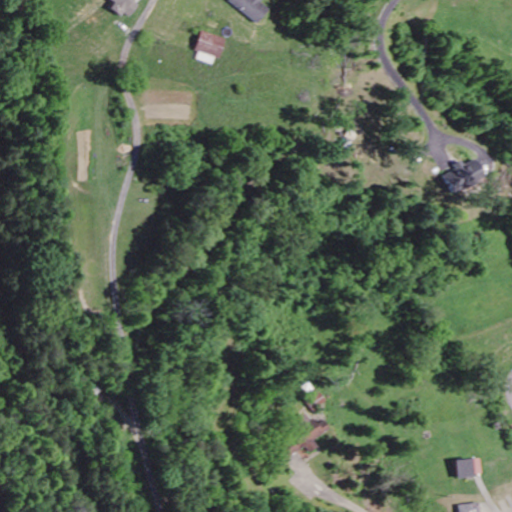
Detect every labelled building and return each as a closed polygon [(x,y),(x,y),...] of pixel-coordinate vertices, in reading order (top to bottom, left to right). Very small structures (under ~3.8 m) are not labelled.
[(139,6),(133,1),(133,0),(109,0),(116,5),(112,9),(127,21),(139,6)] [(232,0),(230,3),(260,24),(270,10),(261,4),(263,0),(232,0)] [(196,62),(217,67),(223,39),(200,33),(196,53),(198,53),(196,62)] [(440,177),(448,195),(481,180),(472,159),(451,168),(452,171),(440,177)] [(287,461),(299,451),(304,458),(318,447),(314,441),(330,428),(323,421),(317,426),(307,414),(292,427),(296,432),(276,449),(287,461)] [(456,478),(482,475),(480,458),(454,461),(456,478)]
